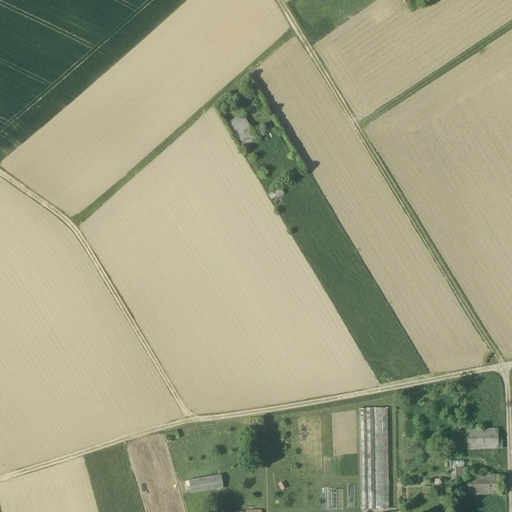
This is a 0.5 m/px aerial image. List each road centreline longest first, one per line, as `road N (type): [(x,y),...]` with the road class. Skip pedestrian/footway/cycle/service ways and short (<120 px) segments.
road 1 (track): [(280,0),(506,366),(511,499)]
road 2 (track): [(0,479),(192,421),(511,364)]
road 3 (track): [(0,174),(73,228),(192,421)]
road 4 (track): [(296,28),(73,228)]
road 5 (track): [(511,23),(356,126)]
